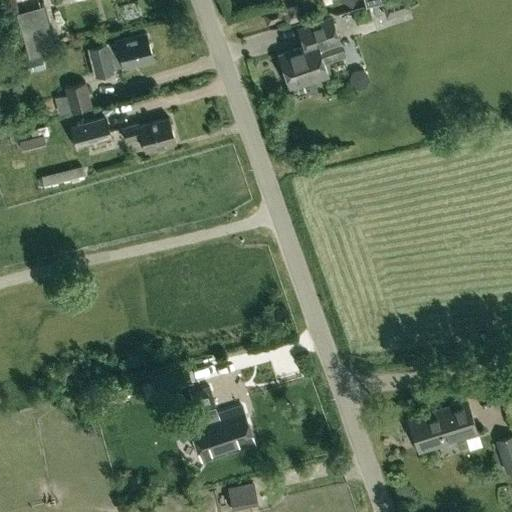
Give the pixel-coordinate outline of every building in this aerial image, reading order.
[(385,0),(388,14),(412,10),(410,0),(385,0)] [(268,22),(283,17),(280,7),(265,12),(268,22)] [(291,86),(327,73),(324,63),(344,56),(330,17),(299,28),(304,45),(279,54),(291,86)] [(23,34),(29,56),(55,48),(49,27),(23,34)] [(154,57),(147,31),(116,39),(116,40),(107,43),(107,41),(89,45),(96,74),(114,70),(113,67),(154,57)] [(57,113),(68,112),(93,107),(91,103),(85,80),(63,86),(65,94),(54,97),(57,113)] [(76,148),(111,137),(105,115),(69,125),(76,148)] [(176,141),(169,116),(139,124),(139,122),(121,127),(125,138),(141,134),(145,149),(176,141)] [(47,182),(82,174),(80,164),(45,172),(47,182)] [(162,393),(190,383),(183,368),(155,377),(162,393)] [(198,419),(190,422),(202,459),(254,442),(242,405),(218,412),(209,385),(189,391),(198,419)] [(477,432),(471,415),(473,415),(467,397),(408,416),(409,419),(406,420),(410,434),(414,433),(419,450),(456,438),(458,445),(467,442),(465,436),(477,432)] [(505,472),(511,469),(511,432),(494,439),(505,472)] [(232,510),(257,504),(252,480),(252,478),(226,485),(232,510)]
